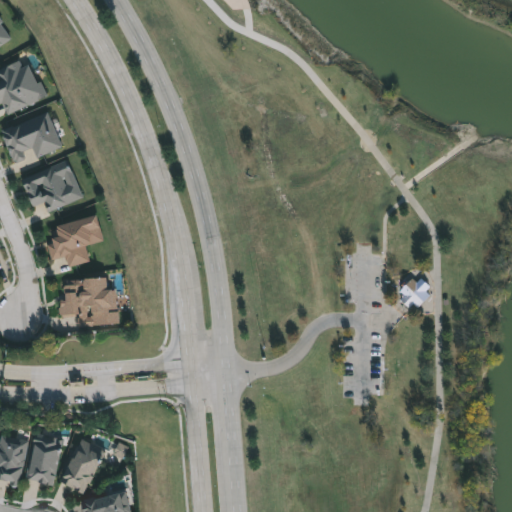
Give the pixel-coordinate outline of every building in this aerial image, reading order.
[(0,21),(0,47),(12,39),(0,21)] [(18,60),(0,68),(0,104),(2,104),(8,116),(45,99),(30,65),(22,69),(18,60)] [(48,111),(3,128),(16,161),(26,157),(23,151),(33,147),(37,158),(62,148),(48,111)] [(66,159),(22,179),(35,207),(44,204),(49,214),(84,198),(66,159)] [(96,215),(61,226),(64,235),(55,238),(56,243),(49,245),(54,261),(64,257),(68,268),(93,260),(88,245),(104,240),(96,215)] [(114,275),(67,281),(69,301),(60,302),(62,318),(79,316),(81,329),(120,324),(114,275)] [(430,306),(429,284),(405,285),(405,307),(430,306)]
